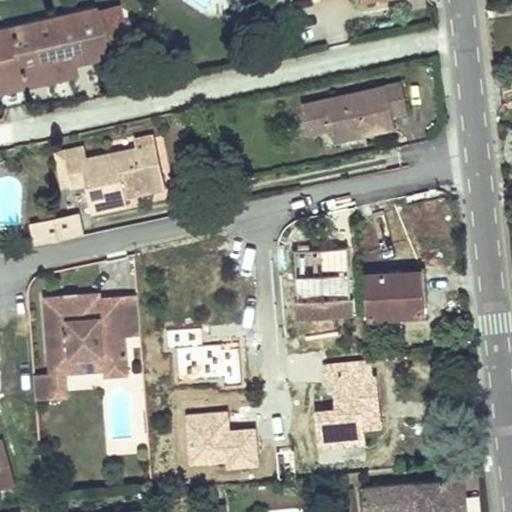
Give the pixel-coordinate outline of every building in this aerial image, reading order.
[(122,17),(97,23),(93,8),(0,28),(0,70),(16,67),(18,74),(74,62),(104,55),(104,53),(129,47),(122,17)] [(16,67),(0,70),(0,91),(76,74),(74,62),(18,74),(16,67)] [(334,142),(396,128),(394,115),(409,112),(406,98),(402,82),(302,105),(305,120),(328,115),(331,129),(334,142)] [(328,115),(305,120),(308,134),(331,129),(328,115)] [(154,134),(135,138),(137,148),(156,144),(154,134)] [(65,157),(72,187),(86,184),(92,212),(128,205),(126,196),(124,188),(164,179),(156,144),(137,148),(82,159),(81,154),(65,157)] [(80,148),(57,152),(65,188),(72,187),(65,157),(81,154),(80,148)] [(164,179),(124,188),(126,196),(165,187),(164,179)] [(78,214),(32,223),(37,245),(82,235),(78,214)] [(298,301),(351,298),(348,247),(296,249),(298,301)] [(424,314),(421,271),(368,273),(371,316),(424,314)] [(45,295),(50,359),(128,353),(127,335),(142,334),(139,293),(103,296),(102,291),(79,292),(79,299),(69,300),(69,293),(45,295)] [(351,298),(298,301),(299,318),(352,315),(351,298)] [(201,327),(166,330),(167,347),(176,346),(178,379),(223,376),(224,384),(242,383),(239,341),(202,344),(201,327)] [(51,373),(53,397),(68,396),(66,373),(105,370),(105,376),(130,374),(128,353),(50,359),(51,373)] [(333,381),(336,410),(319,412),(322,446),(364,442),(362,424),(361,413),(379,411),(375,377),(372,377),(370,362),(326,366),(327,381),(333,381)] [(51,373),(36,374),(38,398),(53,397),(51,373)] [(226,409),(187,413),(192,463),(229,459),(229,466),(257,463),(254,428),(228,431),(226,409)] [(379,411),(361,413),(362,424),(380,422),(379,411)] [(2,437),(0,437),(0,485),(15,481),(2,437)] [(361,475),(360,471),(346,472),(347,481),(357,480),(361,475)] [(467,511),(464,476),(362,485),(364,511),(467,511)]
